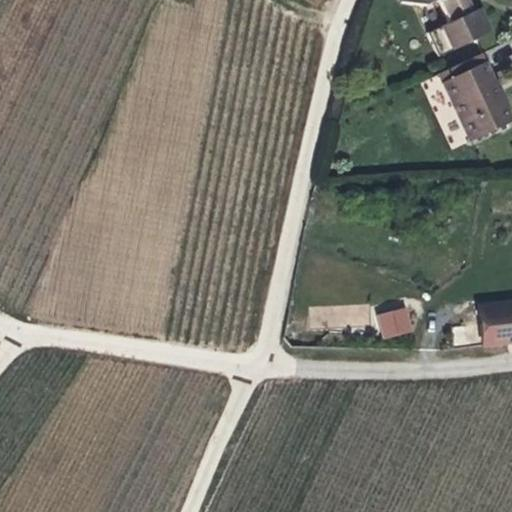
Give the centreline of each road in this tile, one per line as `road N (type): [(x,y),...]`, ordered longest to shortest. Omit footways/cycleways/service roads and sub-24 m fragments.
road 1 (track): [(192,511),(268,341),(351,0)]
road 2 (track): [(295,369),(23,335)]
road 3 (unclassified): [(511,363),(295,369)]
